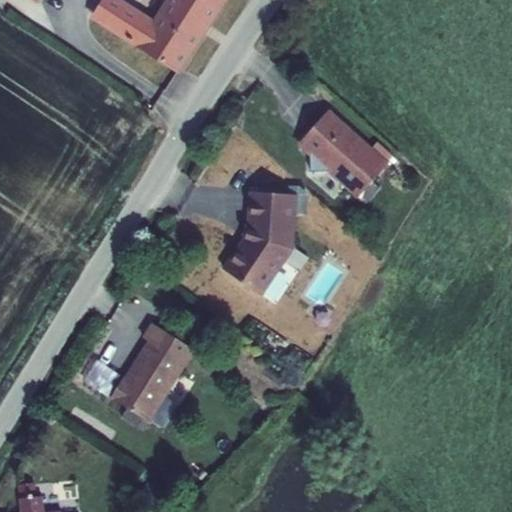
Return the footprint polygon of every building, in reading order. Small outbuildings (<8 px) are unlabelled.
[(164,0),(152,19),(123,0),(99,0),(95,6),(178,63),(217,0),(164,0)] [(307,151),(308,170),(326,169),(357,197),(387,165),(328,110),(302,138),(302,147),(307,151)] [(244,237),(222,269),(260,294),(290,248),(293,193),(256,192),(248,191),(246,230),(244,237)] [(192,347),(150,322),(141,337),(147,341),(124,380),(121,378),(109,398),(148,421),(192,347)] [(239,342),(237,340),(234,344),(230,370),(231,383),(263,412),(296,401),(301,396),(296,391),(239,342)] [(19,499),(20,511),(61,511),(61,510),(48,511),(43,511),(41,496),(34,496),(32,483),(18,485),(20,499),(19,499)]
